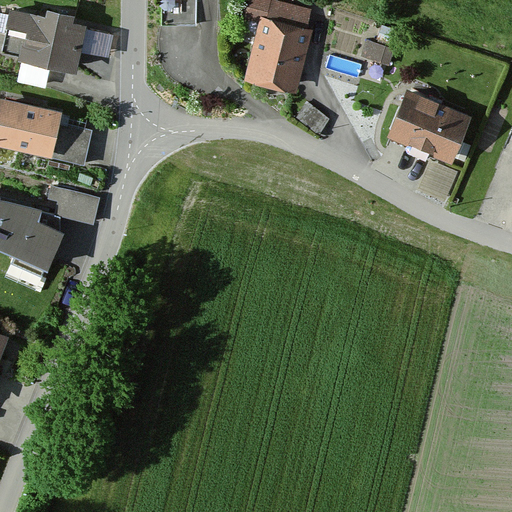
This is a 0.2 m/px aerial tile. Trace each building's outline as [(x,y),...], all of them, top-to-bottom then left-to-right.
[(249,0),(244,22),(258,26),(243,82),(296,96),(312,35),(306,33),(312,13),(262,0),(249,0)] [(17,63),(72,76),(83,28),(72,26),(74,18),(46,12),(44,21),(9,13),(5,32),(23,36),(17,63)] [(390,57),(396,44),(373,35),(368,48),(390,57)] [(468,121),(407,95),(387,140),(448,167),(468,121)] [(0,148),(49,160),(59,115),(0,100),(0,148)] [(38,224),(42,215),(0,203),(0,251),(48,272),(63,235),(38,224)]
